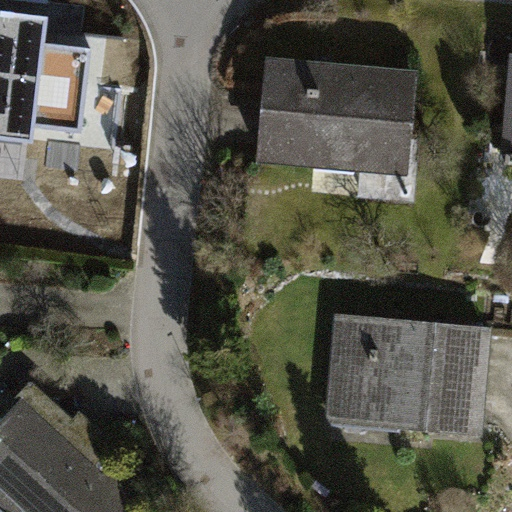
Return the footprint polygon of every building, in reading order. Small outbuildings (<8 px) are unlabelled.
[(0,139),(36,143),(37,131),(84,136),(94,51),(47,46),(50,19),(0,13),(0,139)] [(511,76),(500,75),(492,183),(511,184),(511,76)] [(404,92),(252,77),(242,183),(393,198),(404,92)] [(482,353),(327,337),(316,444),(471,460),(482,353)] [(0,437),(0,511),(120,511),(18,418),(0,437)]
